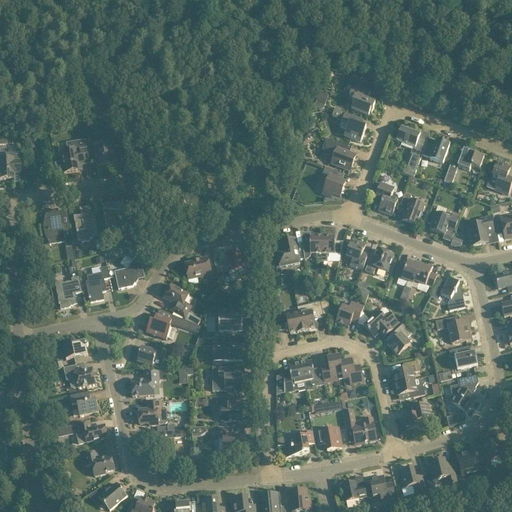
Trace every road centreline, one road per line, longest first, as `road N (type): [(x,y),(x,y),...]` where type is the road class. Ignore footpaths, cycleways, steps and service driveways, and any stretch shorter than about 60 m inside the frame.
road 1 (residential): [(271,478),(270,366),(278,355),(336,343),(373,362),(394,456)]
road 2 (residential): [(271,478),(163,488),(136,478),(99,320)]
road 3 (residential): [(349,218),(184,246),(131,312),(99,320)]
road 4 (residential): [(473,265),(498,369),(490,416),(468,434),(394,456)]
road 5 (residential): [(511,150),(392,108),(349,218)]
road 6 (unclassified): [(17,338),(10,203)]
road 7 (residential): [(473,265),(349,218)]
